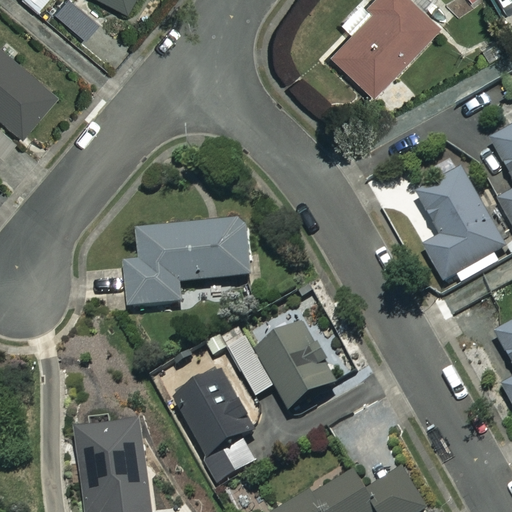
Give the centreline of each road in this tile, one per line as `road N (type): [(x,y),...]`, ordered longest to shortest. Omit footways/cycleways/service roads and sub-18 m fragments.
road 1 (residential): [(198,59),(283,171),(496,511)]
road 2 (residential): [(198,59),(21,289)]
